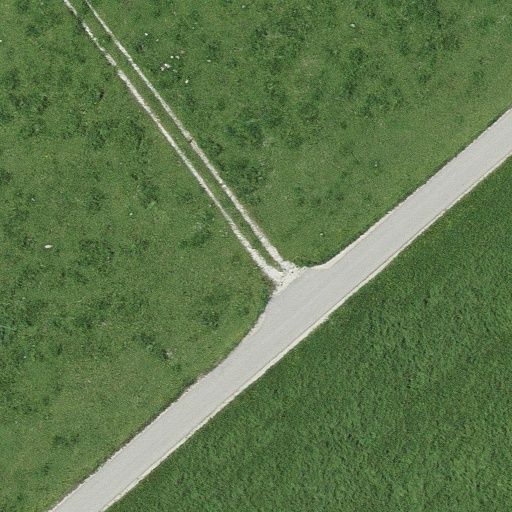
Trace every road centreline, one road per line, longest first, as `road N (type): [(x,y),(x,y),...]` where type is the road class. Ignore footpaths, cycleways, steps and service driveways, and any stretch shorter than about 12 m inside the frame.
road 1 (unclassified): [(511,136),(84,511)]
road 2 (track): [(73,0),(304,318)]
